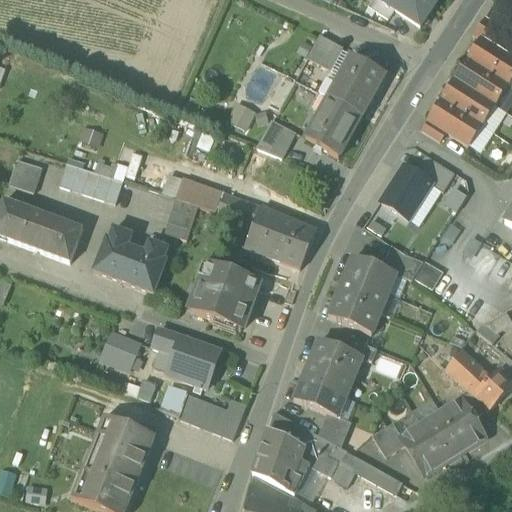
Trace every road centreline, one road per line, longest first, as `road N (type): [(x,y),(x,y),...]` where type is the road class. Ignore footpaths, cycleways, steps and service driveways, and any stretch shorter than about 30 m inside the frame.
road 1 (residential): [(439,63),(346,207),(242,457),(227,511)]
road 2 (unclassified): [(439,63),(279,0)]
road 3 (residential): [(410,511),(511,448)]
